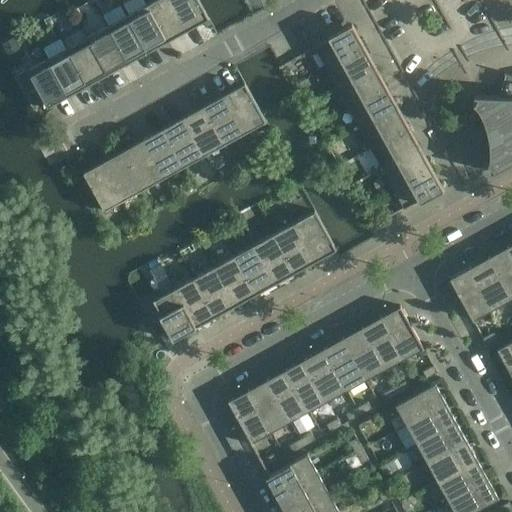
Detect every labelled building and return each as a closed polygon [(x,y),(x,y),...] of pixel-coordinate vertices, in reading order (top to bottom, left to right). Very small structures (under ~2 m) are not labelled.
[(187,30),(170,0),(155,0),(147,5),(167,41),(187,30)] [(204,12),(197,0),(170,0),(187,30),(195,26),(193,22),(206,15),(204,12)] [(167,41),(147,5),(127,16),(147,52),(167,41)] [(193,22),(195,26),(208,19),(204,12),(206,15),(193,22)] [(147,52),(127,16),(107,27),(127,63),(147,52)] [(364,47),(360,40),(351,24),(327,38),(329,40),(314,48),(326,69),(364,47)] [(127,63),(107,27),(87,38),(107,74),(127,63)] [(107,74),(87,38),(67,49),(88,85),(107,74)] [(337,89),(375,67),(364,47),(326,69),(337,89)] [(88,85),(67,49),(47,60),(68,96),(88,85)] [(68,96),(47,60),(28,71),(27,70),(26,70),(26,71),(16,77),(32,106),(43,100),(47,108),(68,96)] [(348,109),(386,87),(375,67),(337,89),(348,109)] [(499,96),(486,95),(473,95),(473,96),(476,96),(474,103),(473,102),(472,103),(475,106),(476,108),(478,112),(480,115),(483,121),(484,125),(486,129),(487,133),(487,135),(488,140),(488,144),(488,148),(488,152),(488,156),(488,159),(488,161),(487,162),(486,166),(488,166),(493,170),(490,172),(491,173),(511,161),(511,75),(510,75),(507,74),(504,73),(504,74),(505,75),(499,95),(499,96)] [(266,123),(248,91),(244,84),(223,95),(244,134),(264,123),(265,123),(266,123)] [(359,129),(397,107),(386,87),(348,109),(359,129)] [(244,134),(223,95),(203,106),(205,110),(224,145),(244,134)] [(224,145),(205,110),(203,106),(183,117),(205,155),(224,145)] [(370,149),(408,127),(397,107),(359,129),(370,149)] [(205,155),(183,117),(163,128),(166,132),(185,166),(205,155)] [(381,168),(419,147),(408,127),(370,149),(381,168)] [(185,166),(166,132),(163,128),(143,139),(165,178),(185,166)] [(165,178),(143,139),(123,150),(126,154),(145,188),(165,178)] [(392,188),(430,167),(419,147),(381,168),(392,188)] [(145,188),(126,154),(123,150),(103,161),(125,199),(145,188)] [(125,199),(103,161),(83,172),(104,212),(105,211),(105,210),(125,199)] [(443,190),(435,175),(430,167),(392,188),(403,209),(418,201),(419,204),(443,190)] [(331,243),(332,243),(314,211),(313,211),(313,212),(294,223),(315,261),(323,257),(320,253),(333,246),(331,243)] [(315,261),(294,223),(274,234),(293,268),(295,272),(307,266),(315,261)] [(293,268),(274,234),(254,245),(275,283),(283,279),(295,272),(293,268)] [(336,250),(332,243),(331,243),(333,246),(320,253),(323,257),(336,250)] [(275,283),(254,245),(234,256),(253,290),(255,295),(267,288),(275,283)] [(511,298),(511,255),(509,250),(507,247),(488,257),(490,261),(511,299),(511,298)] [(253,290),(234,256),(214,267),(235,306),(243,301),(255,295),(253,290)] [(511,299),(490,261),(488,257),(469,267),(471,271),(492,309),(511,299)] [(235,306),(214,267),(194,278),(213,312),(215,317),(227,310),(235,306)] [(492,309),(471,271),(469,267),(449,278),(472,321),(474,320),(473,320),(492,309)] [(213,312),(194,278),(174,289),(195,328),(203,323),(215,317),(213,312)] [(195,328),(174,289),(154,300),(154,299),(153,300),(161,315),(159,316),(172,340),(188,332),(195,328)] [(423,348),(402,309),(400,306),(398,307),(380,317),(382,320),(390,336),(403,359),(422,348),(422,349),(423,348)] [(390,336),(382,320),(380,317),(361,327),(363,331),(372,347),(384,369),(403,359),(390,336)] [(372,347),(363,331),(361,327),(342,338),(344,341),(353,357),(365,380),(384,369),(372,347)] [(497,340),(493,332),(482,339),(486,346),(497,340)] [(353,357),(344,341),(342,338),(323,348),(325,352),(334,367),(346,390),(365,380),(353,357)] [(507,369),(511,366),(511,340),(496,349),(507,369)] [(334,367),(325,352),(323,348),(304,359),(306,362),(315,378),(327,400),(346,390),(334,367)] [(315,378),(306,362),(304,359),(285,369),(287,373),(296,388),(308,411),(327,400),(315,378)] [(437,373),(433,366),(422,372),(426,379),(437,373)] [(296,388),(287,373),(285,369),(266,380),(268,383),(277,399),(289,421),(308,411),(296,388)] [(277,399),(268,383),(266,380),(247,390),(249,394),(258,409),(270,432),(289,421),(277,399)] [(409,388),(405,381),(394,387),(398,394),(409,388)] [(406,425),(445,403),(441,396),(434,383),(430,386),(395,405),(406,425)] [(398,394),(394,387),(383,393),(387,400),(398,394)] [(258,409),(249,394),(247,390),(229,400),(227,401),(251,443),(252,443),(252,442),(270,432),(258,409)] [(371,409),(367,402),(356,408),(360,415),(371,409)] [(451,425),(456,422),(449,411),(445,403),(406,425),(416,444),(451,425)] [(360,415),(356,408),(345,414),(349,421),(360,415)] [(341,426),(337,418),(326,425),(330,432),(341,426)] [(427,463),(466,441),(462,434),(456,422),(451,425),(416,444),(427,463)] [(315,440),(311,433),(300,439),(304,446),(315,440)] [(362,449),(356,438),(349,442),(355,453),(362,449)] [(304,446),(300,439),(289,445),(293,453),(304,446)] [(472,462),(477,460),(470,448),(466,441),(427,463),(437,482),(472,462)] [(368,460),(362,449),(355,453),(361,464),(368,460)] [(277,461),(273,454),(262,460),(266,467),(277,461)] [(303,482),(318,474),(307,454),(292,462),(270,474),(269,475),(280,495),(281,494),(303,482)] [(447,501),(487,479),(483,472),(477,460),(472,462),(437,482),(447,501)] [(293,511),(313,501),(328,493),(318,474),(303,482),(281,494),(280,495),(288,511),(293,511)] [(383,487),(377,476),(370,480),(376,491),(383,487)] [(474,511),(494,501),(498,499),(491,486),(487,479),(447,501),(453,511),(474,511)] [(389,498),(383,487),(376,491),(382,502),(389,498)] [(338,511),(339,511),(328,493),(313,501),(293,511),(338,511)] [(508,511),(511,510),(511,508),(508,502),(490,511),(508,511)]
